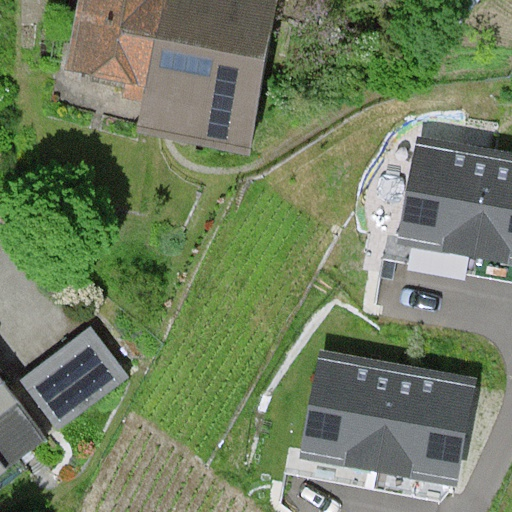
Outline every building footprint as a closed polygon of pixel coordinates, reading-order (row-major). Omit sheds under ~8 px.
[(122,122),(239,143),(267,0),(68,0),(58,57),(128,75),(122,122)] [(483,0),(420,0),(394,31),(432,62),(483,0)] [(405,236),(511,255),(511,164),(421,148),(405,236)] [(0,453),(31,429),(24,422),(116,364),(80,319),(0,375),(0,453)] [(412,462),(461,471),(477,383),(323,355),(307,443),(344,449),(412,462)]
